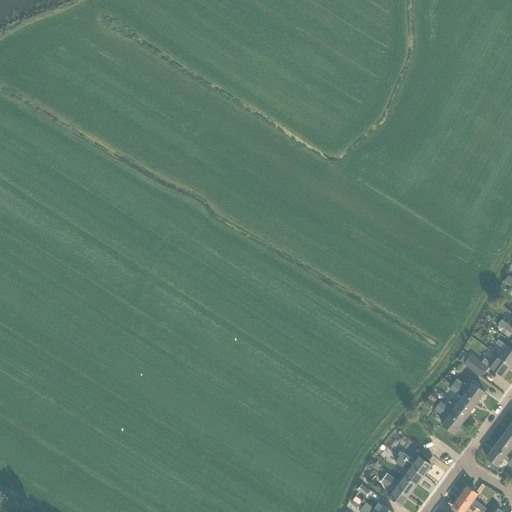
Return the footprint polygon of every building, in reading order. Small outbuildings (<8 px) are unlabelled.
[(511,316),(501,332),(509,338),(511,334),(511,316)] [(497,356),(511,367),(511,366),(511,349),(498,340),(496,343),(502,348),(497,356)] [(481,377),(487,369),(470,356),(464,364),(481,377)] [(503,378),(511,367),(497,356),(491,363),(485,358),(482,362),(503,378)] [(467,390),(460,384),(455,381),(453,385),(477,403),(484,393),(472,384),(467,390)] [(469,414),(477,403),(453,385),(449,389),(462,398),(457,405),(469,414)] [(438,397),(432,393),(428,398),(434,403),(438,397)] [(425,403),(423,404),(429,409),(430,407),(433,403),(427,399),(425,403)] [(469,414),(457,405),(452,411),(447,407),(440,402),(437,406),(449,415),(462,424),(469,414)] [(454,434),(462,424),(449,415),(437,406),(434,410),(442,415),(447,418),(442,425),(454,434)] [(511,428),(509,426),(501,437),(511,444),(511,428)] [(511,454),(508,452),(511,447),(511,444),(501,437),(494,447),(510,459),(511,456),(511,454)] [(511,460),(510,459),(494,447),(486,457),(498,466),(503,460),(508,463),(507,464),(511,467),(511,460)] [(399,457),(423,476),(431,465),(419,456),(414,463),(402,454),(399,457)] [(416,486),(423,476),(399,457),(396,461),(408,471),(404,477),(416,486)] [(384,478),(391,484),(394,480),(387,475),(384,478)] [(408,496),(416,486),(404,477),(396,487),(408,496)] [(396,487),(391,484),(384,478),(381,482),(388,488),(389,487),(394,491),(388,497),(401,506),(408,496),(396,487)] [(367,496),(370,491),(362,485),(358,490),(367,496)] [(460,496),(479,510),(482,507),(476,503),(473,501),(478,494),(467,486),(460,496)] [(473,511),(477,511),(479,510),(460,496),(452,506),(460,511),(464,511),(468,507),(471,509),(471,510),(473,511)] [(363,507),(369,511),(391,511),(383,505),(377,511),(373,508),(366,503),(363,507)]
